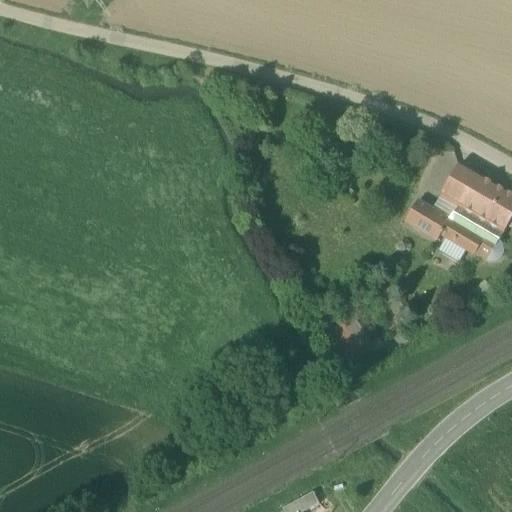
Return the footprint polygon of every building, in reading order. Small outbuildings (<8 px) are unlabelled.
[(415,169),(410,149),(399,152),(405,171),(415,169)] [(442,197),(442,198),(433,212),(418,203),(406,224),(438,243),(441,237),(475,257),(476,256),(485,262),(490,264),(494,264),(499,262),(503,257),(504,252),(503,248),(500,244),(508,229),(511,229),(511,197),(478,177),(478,178),(460,167),(442,197)] [(493,293),(485,283),(465,298),(473,308),(493,293)] [(311,302),(303,307),(311,320),(319,315),(311,302)] [(319,315),(311,320),(324,338),(335,331),(319,315)] [(357,323),(347,331),(366,358),(368,360),(378,353),(357,323)] [(322,339),(345,372),(366,358),(347,331),(343,325),(335,331),(324,338),(322,339)] [(307,511),(319,506),(313,495),(283,511),(307,511)]
